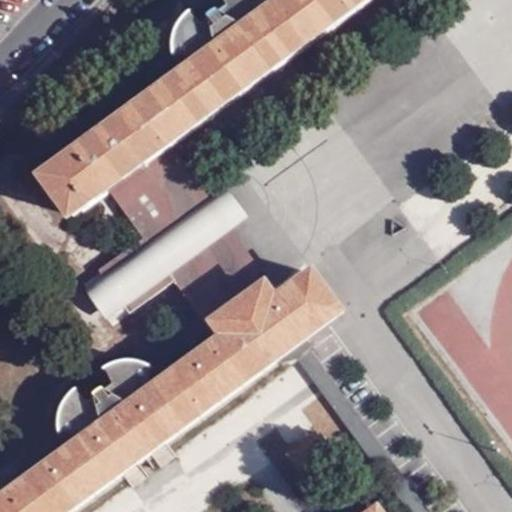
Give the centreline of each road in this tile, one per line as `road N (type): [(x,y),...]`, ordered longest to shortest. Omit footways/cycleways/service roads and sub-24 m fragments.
road 1 (unknown): [(511,55),(435,112),(379,169),(359,272),(363,292)]
road 2 (unknown): [(498,511),(390,369),(373,341),(363,292)]
road 3 (unknown): [(511,185),(363,292)]
